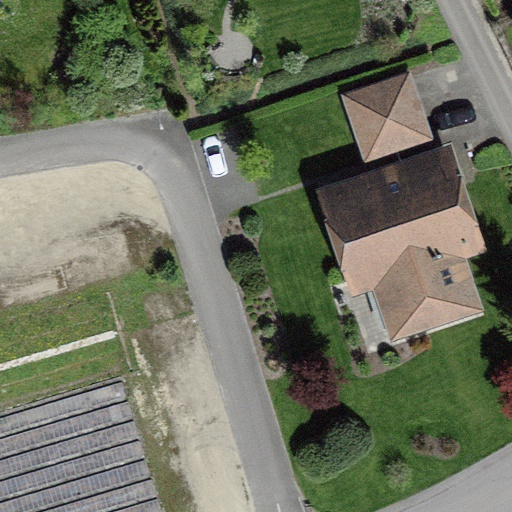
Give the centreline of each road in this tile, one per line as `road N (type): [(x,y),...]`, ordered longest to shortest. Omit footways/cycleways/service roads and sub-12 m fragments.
road 1 (residential): [(0,168),(123,144),(197,192),(287,511)]
road 2 (residential): [(511,113),(460,0)]
